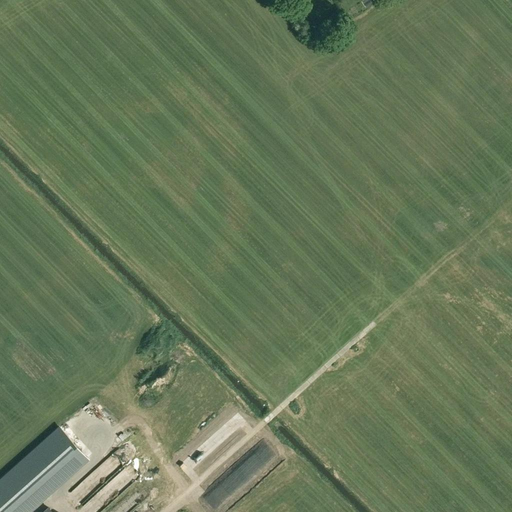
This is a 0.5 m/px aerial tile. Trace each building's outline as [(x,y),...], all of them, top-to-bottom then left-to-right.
[(203,440),(217,453),(248,422),(234,409),(203,440)] [(0,511),(26,511),(87,458),(61,428),(0,481),(0,511)] [(247,457),(260,471),(280,453),(266,439),(247,457)] [(119,448),(73,488),(83,500),(92,493),(89,489),(100,480),(102,483),(129,459),(119,448)] [(136,469),(148,471),(150,459),(138,458),(136,469)] [(108,479),(109,480),(84,505),(91,511),(98,511),(135,477),(123,465),(108,479)] [(211,511),(234,491),(227,483),(232,478),(228,474),(199,501),(208,511),(211,511)] [(151,511),(155,509),(149,501),(142,508),(138,504),(146,496),(142,492),(134,499),(131,495),(112,511),(151,511)]
